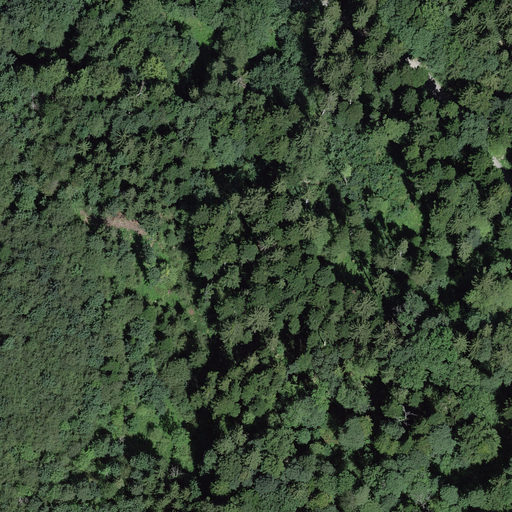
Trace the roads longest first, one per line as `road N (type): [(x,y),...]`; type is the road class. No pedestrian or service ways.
road 1 (track): [(0,169),(51,195),(97,244),(136,421),(162,473)]
road 2 (track): [(289,0),(377,41),(423,80),(511,187)]
